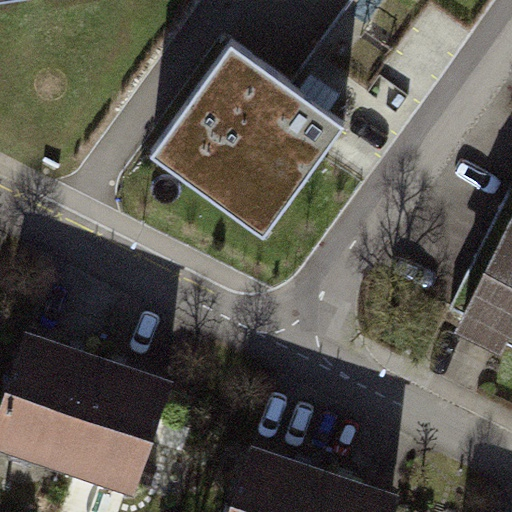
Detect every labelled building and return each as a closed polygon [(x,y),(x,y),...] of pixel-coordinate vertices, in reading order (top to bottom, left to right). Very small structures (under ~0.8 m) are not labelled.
[(286,205),(348,120),(235,38),(155,148),(226,200),(244,175),(286,205)] [(511,186),(452,305),(511,334),(511,186)] [(100,359),(29,335),(0,418),(0,435),(66,458),(100,359)] [(171,383),(100,359),(66,458),(136,482),(171,383)] [(311,511),(325,473),(254,449),(232,511),(311,511)] [(390,511),(396,497),(325,473),(311,511),(390,511)]
